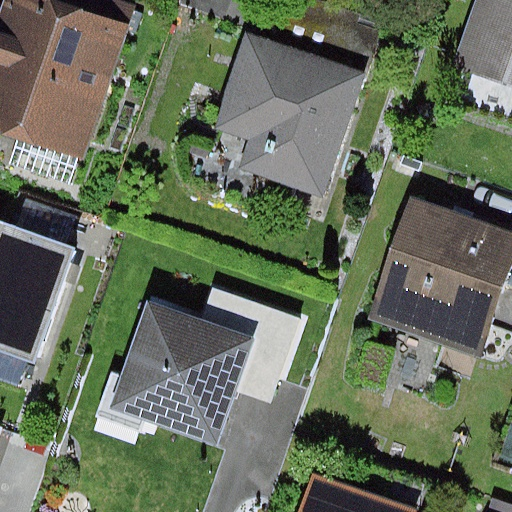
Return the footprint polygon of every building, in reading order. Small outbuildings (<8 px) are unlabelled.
[(145,23),(77,0),(24,0),(13,34),(0,29),(0,117),(100,152),(145,23)] [(511,0),(498,0),(478,61),(511,72),(511,0)] [(395,77),(278,42),(251,129),(277,137),(268,166),(359,194),(395,77)] [(511,335),(511,226),(441,201),(397,319),(503,359),(511,335)] [(101,251),(0,219),(0,340),(66,361),(101,251)] [(221,312),(172,298),(136,417),(253,452),(268,402),(288,408),(315,319),(227,292),(221,312)] [(17,438),(0,432),(0,484),(1,484),(17,438)] [(440,511),(344,483),(335,511),(440,511)]
